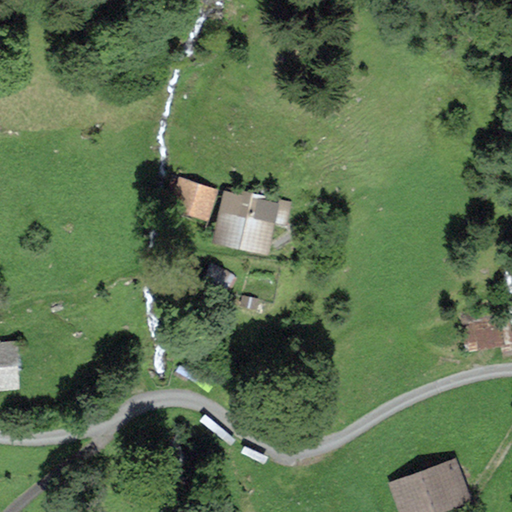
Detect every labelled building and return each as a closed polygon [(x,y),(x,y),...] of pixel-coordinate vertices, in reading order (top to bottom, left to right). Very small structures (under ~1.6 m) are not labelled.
[(182,182),(175,202),(204,212),(211,192),(182,182)] [(266,243),(271,219),(283,222),(288,205),(227,193),(218,233),(266,243)] [(212,265),(200,287),(220,298),(232,275),(212,265)] [(461,316),(466,347),(499,341),(494,311),(461,316)] [(0,346),(0,384),(16,384),(14,345),(0,346)] [(396,486),(404,511),(409,511),(462,493),(452,466),(396,486)]
